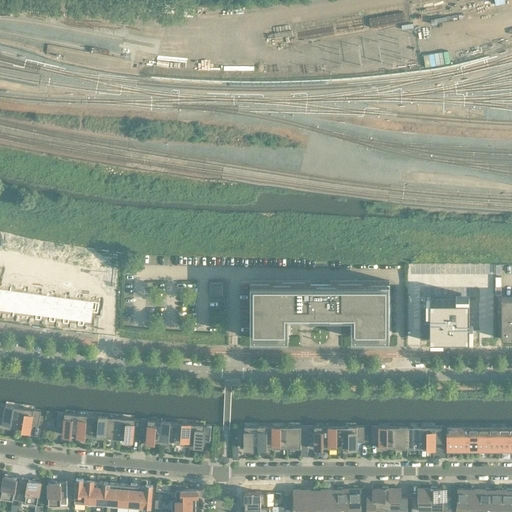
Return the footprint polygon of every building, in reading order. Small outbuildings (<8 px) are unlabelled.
[(371,25),(407,18),(405,11),(370,17),(371,25)] [(352,336),(389,336),(389,280),(251,281),(251,336),(288,336),(288,315),(310,315),(310,312),(317,312),(317,313),(317,315),(319,316),(320,316),(322,316),(323,315),(323,313),(323,312),(330,312),(330,314),(352,314),(352,336)] [(223,295),(223,283),(223,282),(210,282),(210,295),(223,295)] [(0,311),(90,323),(92,312),(97,313),(98,304),(93,303),(0,290),(0,311)] [(511,296),(501,296),(501,338),(506,338),(506,340),(511,339),(511,296)] [(469,327),(469,302),(469,299),(430,299),(430,304),(430,307),(430,309),(430,335),(430,338),(444,338),(455,338),(469,338),(469,332),(469,330),(469,327)] [(15,428),(16,428),(19,407),(13,406),(14,405),(5,404),(0,403),(0,419),(3,420),(2,426),(3,426),(10,427),(10,426),(16,427),(15,428)] [(25,408),(19,407),(16,428),(16,427),(22,428),(22,429),(29,430),(29,431),(30,431),(31,425),(38,426),(41,410),(34,409),(25,407),(25,408)] [(77,436),(79,413),(78,413),(78,414),(73,413),(66,412),(64,412),(64,413),(57,412),(56,428),(63,428),(63,435),(64,435),(64,434),(71,435),(71,434),(76,434),(76,436),(77,436)] [(91,436),(93,415),(87,414),(79,413),(77,436),(78,435),(85,436),(85,435),(90,436),(91,436)] [(105,438),(106,416),(99,415),(93,415),(91,436),(97,436),(97,437),(104,438),(105,438)] [(118,439),(120,417),(112,416),(112,417),(107,416),(106,416),(105,438),(105,437),(111,437),(111,438),(118,439)] [(120,417),(118,439),(119,439),(119,438),(124,438),(124,439),(132,440),(131,440),(133,440),(133,432),(134,418),(126,417),(126,418),(121,417),(120,417)] [(160,443),(162,420),(162,421),(156,420),(150,419),(148,419),(148,420),(141,419),(139,435),(147,435),(146,441),(147,442),(147,441),(154,442),(155,441),(160,441),(160,443)] [(162,420),(160,443),(161,443),(161,442),(168,443),(168,442),(174,442),(174,443),(176,422),(170,421),(162,420)] [(188,445),(189,432),(190,423),(182,422),(176,422),(174,443),(175,443),(175,442),(180,443),(180,444),(187,444),(187,445),(188,445)] [(189,432),(188,445),(189,444),(194,444),(194,445),(201,446),(202,446),(203,440),(210,440),(211,425),(204,424),(202,424),(196,423),(196,424),(190,423),(189,432)] [(258,447),(258,448),(259,448),(259,425),(258,425),(258,426),(253,426),(253,425),(244,425),(244,448),(245,448),(245,447),(253,447),(258,447)] [(272,448),(272,425),(272,426),(267,426),(267,425),(259,425),(259,448),(259,447),(267,447),(272,447),(272,448)] [(286,447),(286,426),(280,426),(280,425),(272,425),(272,448),(273,448),(273,447),(280,447),(286,447)] [(301,447),(301,442),(307,442),(307,426),(301,426),(292,426),(286,426),(286,447),(287,447),(292,447),(300,448),(301,448),(301,447)] [(328,447),(328,448),(329,448),(329,426),(328,426),(323,426),(314,426),(307,426),(307,442),(307,447),(314,447),(314,448),(315,448),(323,448),(323,447),(328,447)] [(342,448),(342,432),(342,426),(336,426),(329,426),(329,448),(329,447),(336,448),(336,447),(342,447),(342,448)] [(342,426),(342,432),(342,448),(343,448),(343,447),(348,447),(348,448),(356,448),(357,448),(357,442),(364,442),(364,441),(364,435),(364,426),(357,426),(355,426),(348,426),(342,426)] [(393,448),(393,426),(387,426),(379,426),(371,426),(371,435),(371,441),(371,442),(379,442),(379,448),(380,448),(387,448),(387,447),(393,447),(393,448)] [(399,448),(406,448),(407,448),(407,426),(399,426),(393,426),(393,448),(393,447),(399,447),(399,448)] [(421,448),(421,432),(421,426),(413,426),(407,426),(407,448),(407,447),(413,447),(413,448),(420,448),(421,448)] [(421,426),(421,432),(421,448),(421,447),(427,447),(427,448),(434,448),(435,448),(435,442),(442,442),(442,426),(435,426),(433,426),(427,426),(421,426)] [(455,450),(458,450),(458,426),(447,426),(447,446),(455,446),(455,450)] [(468,426),(458,426),(458,450),(461,450),(461,446),(468,446),(468,426)] [(479,450),(479,426),(468,426),(468,446),(476,446),(476,450),(479,450)] [(489,426),(479,426),(479,450),(481,450),(481,446),(489,446),(489,426)] [(499,450),(499,426),(489,426),(489,446),(496,446),(496,450),(499,450)] [(509,426),(499,426),(499,450),(502,450),(502,446),(509,446),(509,426)] [(19,500),(22,479),(15,478),(15,479),(12,479),(13,474),(5,472),(1,497),(19,500)] [(29,480),(22,479),(19,500),(37,503),(41,479),(33,477),(32,482),(29,482),(29,480)] [(85,504),(87,480),(83,480),(83,478),(76,477),(76,479),(74,503),(85,504)] [(67,504),(67,480),(66,480),(66,482),(57,482),(57,480),(48,480),(48,504),(67,504)] [(98,481),(87,480),(85,504),(96,505),(98,481)] [(107,506),(109,482),(98,481),(96,505),(107,506)] [(120,483),(109,482),(107,506),(118,507),(120,483)] [(131,484),(130,484),(128,508),(139,509),(141,485),(137,484),(137,483),(131,482),(131,484)] [(130,484),(129,484),(120,483),(118,507),(128,508),(130,484)] [(146,485),(141,485),(139,509),(150,510),(152,486),(153,484),(146,483),(146,485)] [(156,490),(170,491),(170,484),(157,483),(156,490)] [(172,500),(196,500),(196,496),(198,496),(198,489),(196,489),(187,489),(188,486),(188,485),(176,484),(176,492),(176,499),(172,499),(172,500)] [(387,511),(387,486),(382,486),(382,488),(374,488),(374,497),(367,497),(365,511),(387,511)] [(387,486),(387,511),(407,511),(407,497),(400,497),(400,488),(388,488),(388,486),(387,486)] [(327,509),(338,509),(337,487),(336,487),(336,489),(326,489),(327,509)] [(348,511),(349,511),(348,488),(343,488),(342,487),(337,487),(338,509),(348,508),(348,511)] [(305,490),(305,511),(306,511),(306,510),(316,509),(316,488),(315,488),(315,489),(305,490)] [(316,509),(327,509),(326,489),(321,489),(321,488),(316,488),(316,509)] [(359,488),(348,488),(349,511),(360,511),(359,488)] [(431,511),(431,488),(418,488),(418,497),(411,497),(411,511),(431,511)] [(431,488),(431,511),(451,511),(451,497),(444,497),(444,488),(431,488)] [(457,511),(468,511),(469,489),(458,488),(457,511)] [(489,511),(491,488),(490,488),(485,488),(485,489),(480,489),(479,509),(489,509),(489,511)] [(489,511),(500,511),(501,490),(491,489),(491,488),(489,511)] [(500,511),(511,511),(511,497),(511,488),(511,489),(507,488),(507,490),(501,490),(500,511)] [(294,511),(305,511),(305,490),(299,490),(299,489),(293,489),(293,490),(294,505),(293,505),(293,510),(294,510),(294,511)] [(469,509),(479,509),(480,489),(469,489),(468,511),(469,511),(469,509)] [(245,507),(248,507),(248,506),(267,506),(267,492),(245,492),(245,507)] [(196,500),(172,500),(172,511),(196,511),(196,500)]
